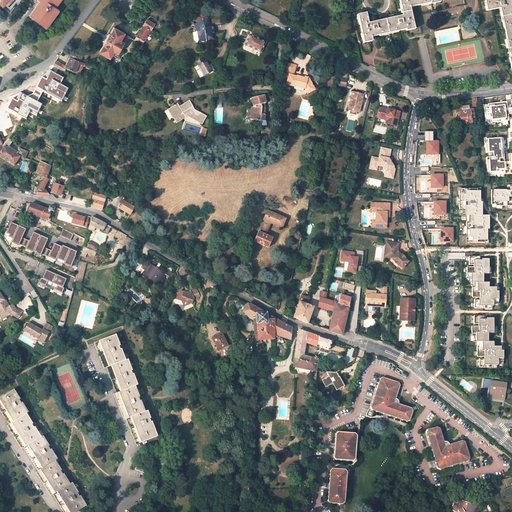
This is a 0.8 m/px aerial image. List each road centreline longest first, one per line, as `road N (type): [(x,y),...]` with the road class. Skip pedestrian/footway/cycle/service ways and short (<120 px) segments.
road 1 (residential): [(0,191),(98,215),(284,319),(358,344)]
road 2 (residential): [(416,366),(427,308),(406,157),(419,94)]
road 3 (tertiary): [(223,0),(419,94)]
